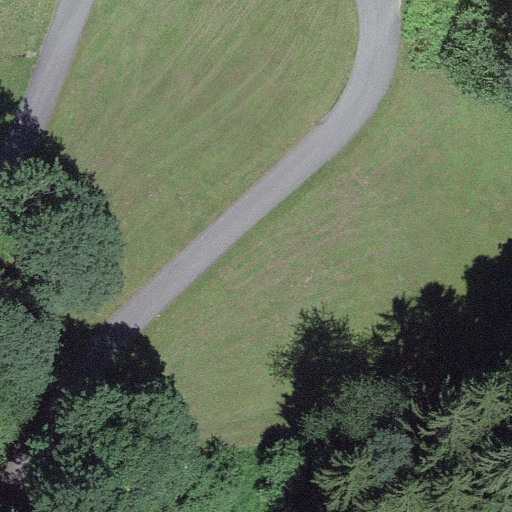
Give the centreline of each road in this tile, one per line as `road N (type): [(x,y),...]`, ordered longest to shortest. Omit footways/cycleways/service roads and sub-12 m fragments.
road 1 (unclassified): [(21,511),(71,392),(348,118),(378,55),(377,0)]
road 2 (unclassified): [(80,0),(0,193)]
